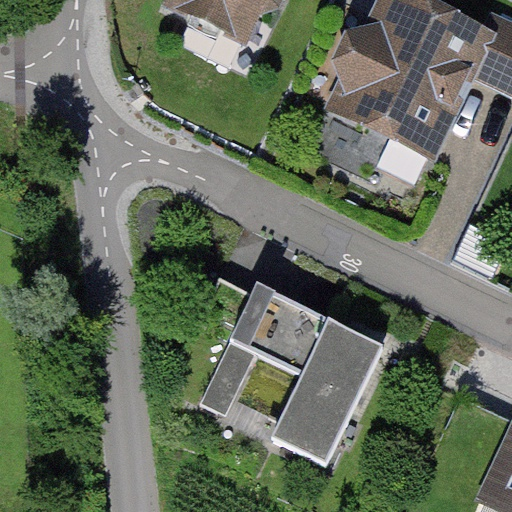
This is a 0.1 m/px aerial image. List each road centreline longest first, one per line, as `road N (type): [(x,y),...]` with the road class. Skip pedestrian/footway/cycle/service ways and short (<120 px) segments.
road 1 (residential): [(511,329),(163,162),(111,149)]
road 2 (residential): [(137,511),(104,202),(111,149)]
